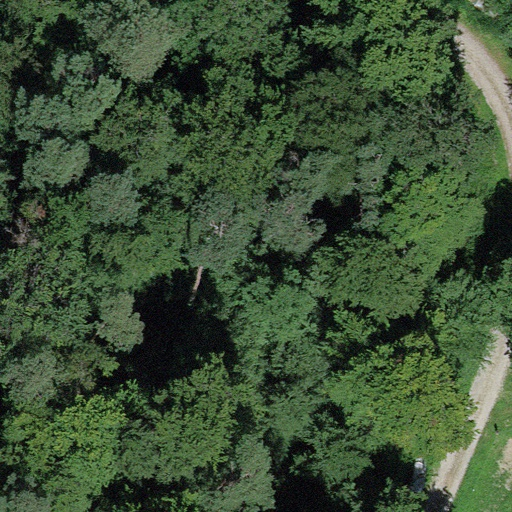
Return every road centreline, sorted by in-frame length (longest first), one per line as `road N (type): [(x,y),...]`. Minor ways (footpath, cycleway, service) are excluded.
road 1 (track): [(511,267),(491,380),(427,511)]
road 2 (track): [(402,0),(490,51),(511,122)]
